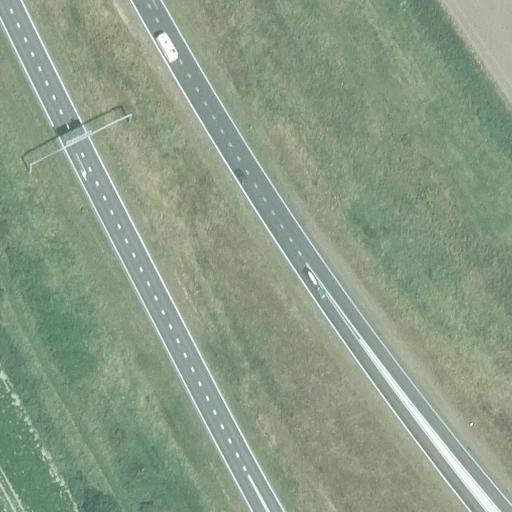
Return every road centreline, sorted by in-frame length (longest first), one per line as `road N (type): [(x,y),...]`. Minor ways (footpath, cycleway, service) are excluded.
road 1 (trunk): [(7,0),(248,477)]
road 2 (trunk): [(508,511),(306,265)]
road 3 (trunk): [(306,265),(142,0)]
road 4 (trunk): [(476,511),(401,414),(306,265)]
